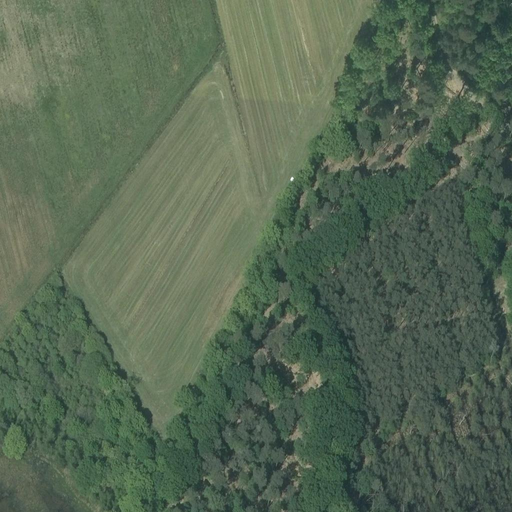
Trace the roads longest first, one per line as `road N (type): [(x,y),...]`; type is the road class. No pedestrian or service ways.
road 1 (track): [(287,295),(511,108)]
road 2 (track): [(287,295),(334,395),(320,511)]
road 3 (track): [(497,120),(451,68),(431,0)]
